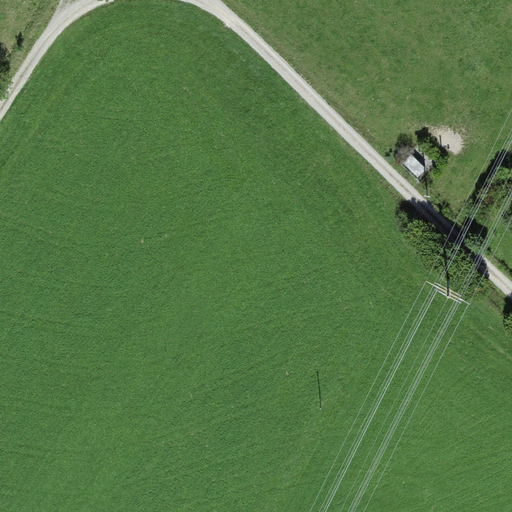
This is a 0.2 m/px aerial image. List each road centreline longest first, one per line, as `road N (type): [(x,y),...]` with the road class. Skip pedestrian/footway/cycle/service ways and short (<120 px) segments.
road 1 (track): [(511,288),(212,0)]
road 2 (track): [(90,0),(55,26),(0,113)]
